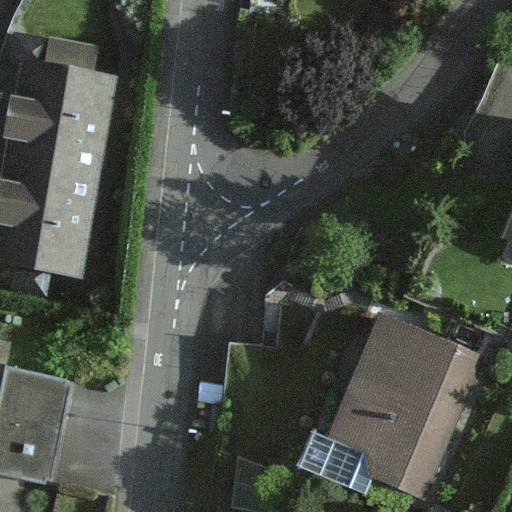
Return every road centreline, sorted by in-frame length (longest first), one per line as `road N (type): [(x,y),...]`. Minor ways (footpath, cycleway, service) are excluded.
road 1 (residential): [(192,200),(277,185),(361,145),(459,58),(492,0)]
road 2 (residential): [(192,200),(159,511)]
road 3 (residential): [(211,0),(192,200)]
